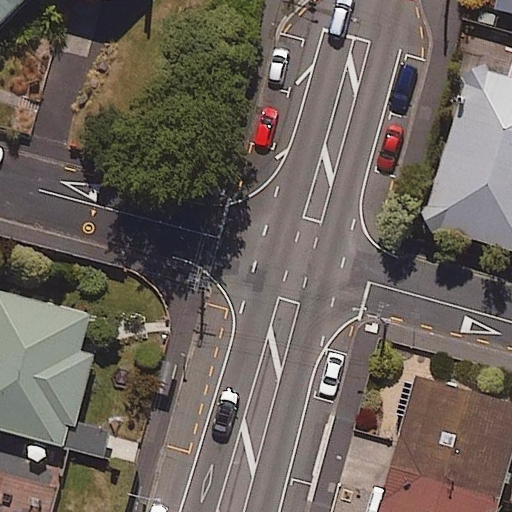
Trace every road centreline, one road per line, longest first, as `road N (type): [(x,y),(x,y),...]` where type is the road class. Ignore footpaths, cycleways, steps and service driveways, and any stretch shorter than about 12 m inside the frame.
road 1 (residential): [(0,184),(299,263)]
road 2 (tertiary): [(299,263),(368,0)]
road 3 (tertiary): [(226,511),(299,263)]
road 4 (residential): [(299,263),(511,319)]
